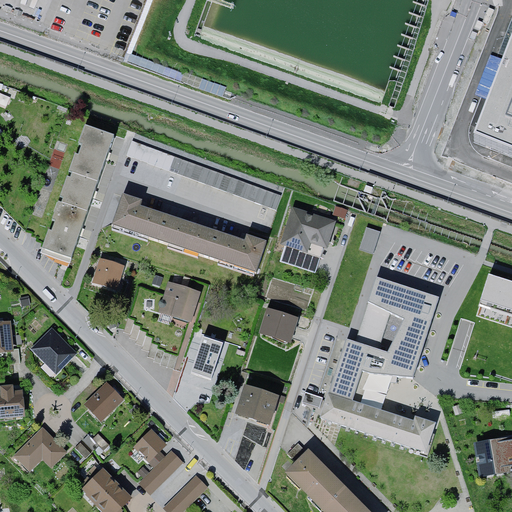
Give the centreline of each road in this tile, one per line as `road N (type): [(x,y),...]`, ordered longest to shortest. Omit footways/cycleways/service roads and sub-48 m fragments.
road 1 (tertiary): [(0,30),(511,214)]
road 2 (residential): [(258,500),(0,239)]
road 3 (residential): [(511,396),(454,392),(431,368),(478,261)]
road 4 (residential): [(318,318),(258,500)]
